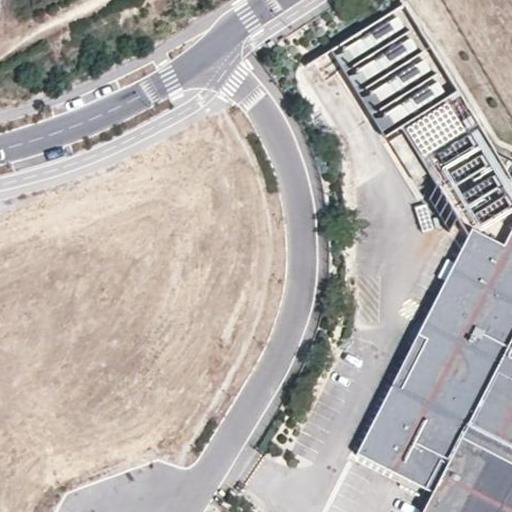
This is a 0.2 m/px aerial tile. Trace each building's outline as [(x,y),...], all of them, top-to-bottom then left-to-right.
[(426,151),(465,127),(450,104),(412,128),(426,151)] [(403,135),(391,142),(414,177),(425,170),(403,135)] [(511,511),(511,228),(505,242),(473,225),(430,307),(439,312),(433,324),(424,319),(418,331),(427,335),(401,385),(392,380),(355,450),(431,489),(424,504),(419,511),(511,511)] [(433,324),(439,312),(430,307),(424,319),(433,324)] [(401,385),(427,335),(418,331),(392,380),(401,385)] [(336,497),(365,509),(377,482),(347,469),(336,497)] [(408,511),(414,511),(417,503),(391,494),(387,505),(408,511)] [(352,511),(331,503),(326,511),(352,511)]
